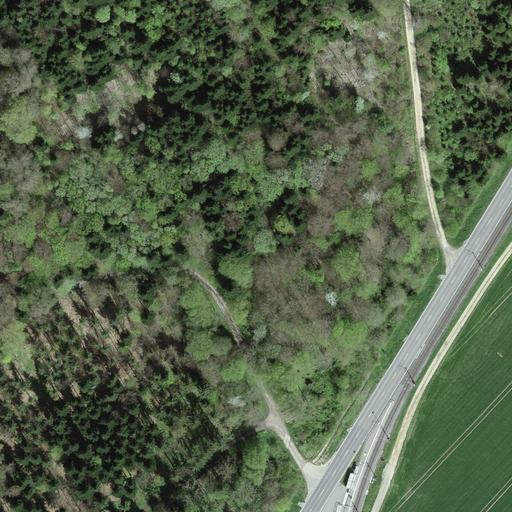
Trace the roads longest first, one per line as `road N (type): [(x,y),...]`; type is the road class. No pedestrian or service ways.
road 1 (track): [(327,484),(295,453),(222,297),(193,269),(146,261),(43,289),(25,289),(0,272)]
road 2 (secondary): [(309,511),(511,182)]
road 3 (track): [(453,276),(423,148),(407,0)]
road 4 (track): [(511,247),(427,376),(392,468)]
road 5 (track): [(145,511),(213,451),(276,419)]
